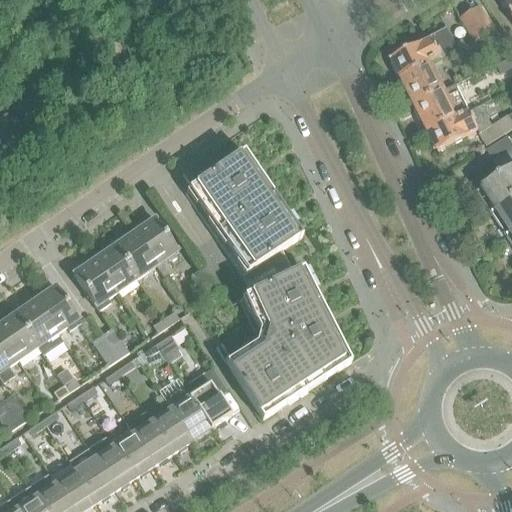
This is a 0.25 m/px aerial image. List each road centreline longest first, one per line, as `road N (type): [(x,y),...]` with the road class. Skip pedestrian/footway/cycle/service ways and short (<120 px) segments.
road 1 (residential): [(359,225),(397,322),(380,364),(349,395),(170,511)]
road 2 (residential): [(472,359),(326,44)]
road 3 (residential): [(0,265),(284,69)]
road 4 (residential): [(284,69),(359,225)]
road 5 (residential): [(359,225),(446,372)]
road 6 (secondary): [(431,420),(340,498)]
